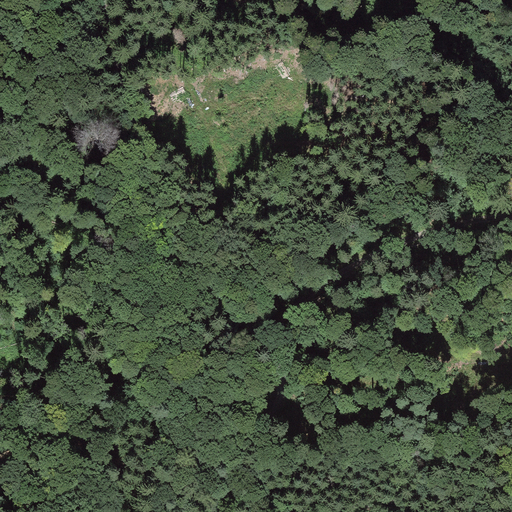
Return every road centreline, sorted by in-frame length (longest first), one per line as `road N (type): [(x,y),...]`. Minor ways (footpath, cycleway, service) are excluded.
road 1 (track): [(103,0),(173,244),(195,277),(266,335)]
road 2 (track): [(511,215),(383,250),(334,277),(266,335)]
road 3 (track): [(266,335),(281,390),(238,457),(218,511)]
